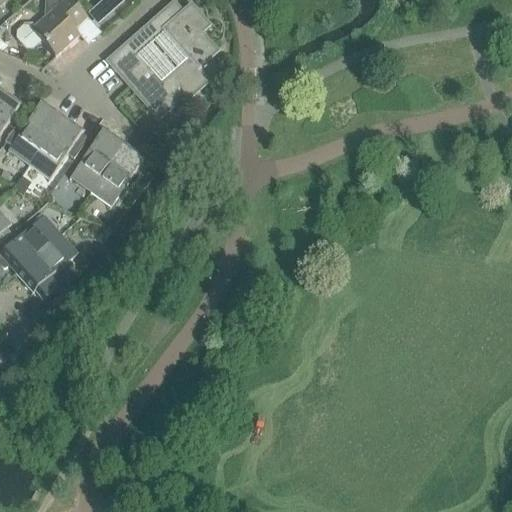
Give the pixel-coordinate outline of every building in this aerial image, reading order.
[(0,0),(0,9),(10,0),(0,0)] [(68,0),(31,33),(55,60),(79,39),(74,33),(87,21),(68,0)] [(126,48),(107,64),(130,90),(135,96),(150,112),(158,122),(161,120),(168,114),(187,97),(190,101),(212,82),(209,78),(217,71),(209,62),(216,56),(217,55),(216,53),(200,35),(209,28),(191,8),(182,16),(176,10),(174,7),(173,6),(172,7),(166,12),(126,48)] [(0,94),(0,137),(24,105),(23,104),(21,107),(11,100),(1,93),(0,94)] [(45,103),(9,153),(30,167),(53,135),(63,120),(53,113),(43,106),(45,103)] [(53,135),(30,167),(50,182),(67,157),(74,162),(89,142),(82,137),(86,132),(85,132),(83,134),(73,127),(63,120),(53,135)] [(107,130),(71,180),(91,194),(115,162),(125,147),(115,140),(105,133),(107,130)] [(115,162),(91,194),(112,209),(147,159),(145,162),(135,154),(125,147),(115,162)] [(0,237),(10,228),(0,217),(0,237)] [(5,270),(14,280),(60,239),(43,220),(17,243),(12,237),(0,247),(0,254),(2,257),(0,258),(0,272),(2,272),(5,270)] [(60,239),(14,280),(31,298),(33,296),(42,306),(65,285),(57,277),(77,258),(60,239)]
